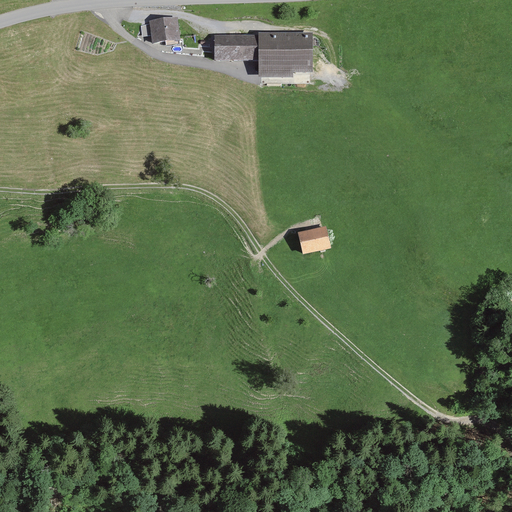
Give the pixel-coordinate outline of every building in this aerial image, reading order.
[(177,40),(176,33),(175,19),(149,22),(152,43),(172,41),(177,40)] [(214,61),(260,61),(260,37),(214,37),(214,61)] [(289,69),(309,69),(308,37),(260,37),(260,61),(260,75),(289,75),(289,69)] [(181,53),(201,52),(201,42),(180,43),(181,53)] [(302,254),(328,248),(324,229),(297,235),(302,254)]
